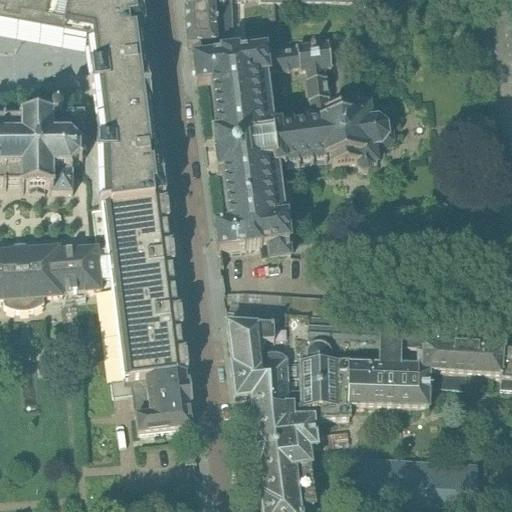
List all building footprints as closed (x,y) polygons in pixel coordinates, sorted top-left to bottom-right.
[(0,0),(0,32),(91,49),(98,92),(105,141),(103,141),(104,147),(106,160),(113,209),(165,202),(161,169),(160,161),(156,161),(149,111),(145,78),(144,78),(138,32),(144,32),(143,21),(141,3),(140,3),(139,0),(0,0)] [(201,2),(200,0),(182,0),(184,26),(186,48),(191,47),(210,46),(233,45),(231,5),(231,0),(201,2)] [(432,6),(406,6),(406,15),(432,15),(432,6)] [(359,173),(363,176),(369,176),(372,171),(372,168),(378,167),(377,157),(384,156),(394,143),(394,135),(393,129),(379,117),(372,118),(370,108),(364,109),(364,106),(360,103),(354,103),(351,107),(351,112),(329,115),(328,105),(329,105),(326,85),(325,85),(323,71),(331,70),(328,46),(265,53),(238,56),(237,54),(220,57),(221,58),(212,59),(210,46),(191,47),(193,62),(196,89),(210,87),(217,138),(212,138),(215,158),(217,178),(221,177),(228,228),(213,229),(216,256),(217,255),(244,252),(244,254),(259,253),(261,263),(289,260),(285,222),(283,222),(278,178),(358,169),(359,173)] [(0,188),(5,189),(5,192),(8,192),(8,189),(22,188),(22,189),(20,189),(20,192),(23,192),(23,196),(26,196),(26,197),(28,197),(28,192),(33,192),(33,197),(48,197),(48,192),(53,192),(53,197),(75,197),(75,175),(74,175),(73,172),(81,164),(84,165),(85,162),(82,161),(82,150),(85,148),(84,145),(81,147),(73,139),(86,139),(86,114),(63,114),(63,113),(59,110),(55,110),(52,114),(52,115),(51,115),(50,118),(46,119),(46,114),(29,114),(29,119),(25,119),(25,115),(22,115),(22,119),(19,119),(19,123),(7,123),(7,120),(4,120),(4,123),(0,123),(0,188)] [(110,209),(113,248),(118,248),(120,264),(115,264),(124,386),(133,386),(137,441),(191,433),(188,408),(191,408),(188,386),(185,386),(184,378),(186,378),(187,374),(185,355),(183,356),(181,332),(182,332),(179,312),(178,313),(172,268),(174,268),(171,248),(170,248),(167,225),(168,225),(165,202),(113,209),(110,209)] [(0,307),(3,307),(3,312),(6,313),(9,315),(12,316),(15,316),(18,317),(21,317),(24,317),(27,316),(30,316),(33,315),(36,314),(38,312),(41,311),(43,309),(43,304),(64,302),(63,298),(101,295),(99,267),(105,266),(115,264),(113,248),(107,249),(60,252),(60,250),(30,252),(29,252),(27,251),(26,250),(24,250),(23,250),(21,249),(20,249),(18,250),(16,250),(15,250),(13,251),(12,251),(10,252),(9,253),(8,254),(0,254),(0,307)] [(318,322),(319,302),(291,300),(289,321),(318,322)] [(226,317),(225,317),(231,369),(230,370),(234,405),(250,403),(251,414),(236,416),(237,429),(253,427),(254,438),(254,439),(257,469),(258,469),(261,498),(258,498),(260,511),(312,511),(308,472),(311,471),(309,454),(317,453),(315,439),(314,425),(337,424),(347,424),(348,423),(348,412),(428,415),(429,391),(464,393),(465,380),(491,383),(500,383),(500,392),(500,394),(511,394),(511,334),(318,322),(289,321),(226,317)] [(473,511),(476,471),(356,462),(352,511),(473,511)] [(190,511),(188,487),(142,492),(142,493),(144,511),(190,511)]
